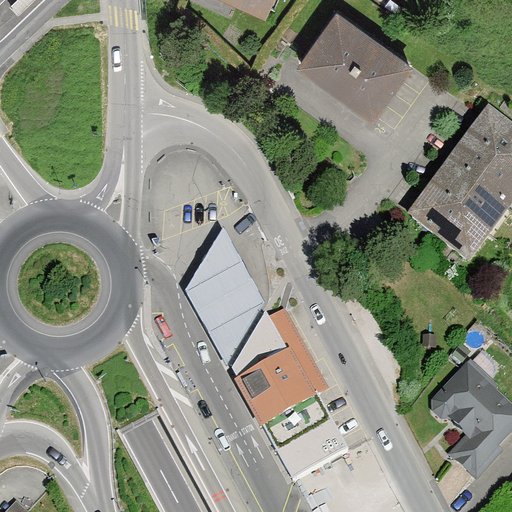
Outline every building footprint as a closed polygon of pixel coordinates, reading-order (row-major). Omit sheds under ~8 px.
[(18,0),(10,7),(19,16),(25,10),(35,0),(18,0)] [(231,0),(263,14),(269,0),(231,0)] [(338,12),(300,64),(371,116),(409,63),(338,12)] [(511,131),(482,110),(401,222),(462,266),(511,196),(511,131)] [(188,288),(230,367),(265,308),(224,228),(188,288)] [(341,454),(265,308),(230,367),(291,482),(341,454)] [(463,445),(448,459),(473,486),(503,457),(496,450),(511,435),(511,408),(470,364),(432,400),(452,421),(446,427),(463,445)]
